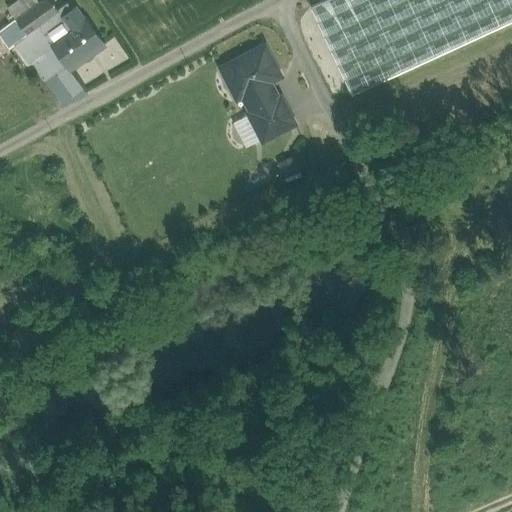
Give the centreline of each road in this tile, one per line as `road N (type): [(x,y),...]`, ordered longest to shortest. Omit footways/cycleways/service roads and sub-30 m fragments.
road 1 (track): [(277,2),(412,276),(343,511)]
road 2 (unclassified): [(0,151),(282,0)]
